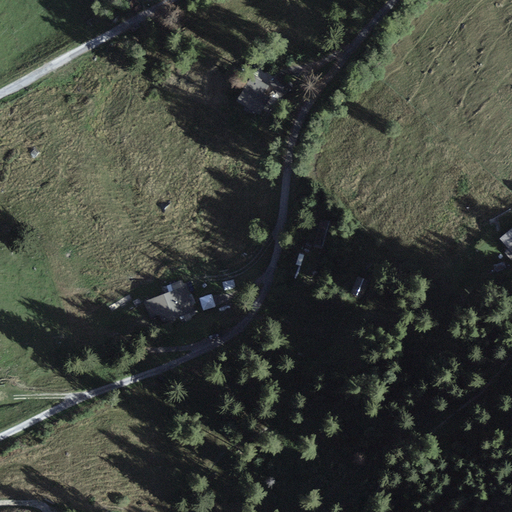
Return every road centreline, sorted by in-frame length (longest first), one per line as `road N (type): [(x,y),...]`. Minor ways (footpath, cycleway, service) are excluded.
road 1 (track): [(278,247),(262,295),(233,330),(0,437)]
road 2 (unclassified): [(391,0),(300,116),(278,247)]
road 3 (unclassified): [(172,0),(0,93)]
